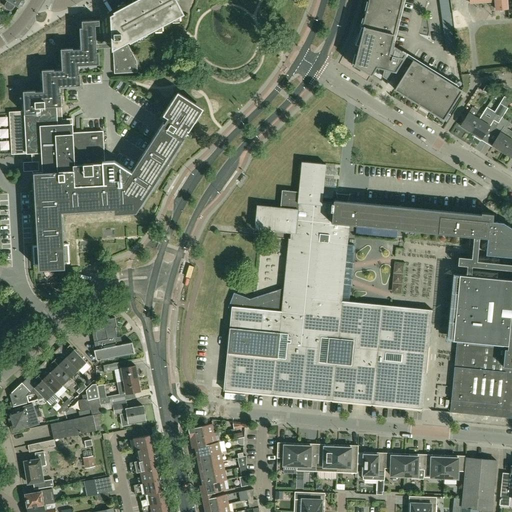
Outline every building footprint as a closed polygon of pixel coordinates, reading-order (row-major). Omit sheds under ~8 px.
[(7,0),(8,0),(5,4),(6,8),(8,9),(12,9),(15,4),(18,6),(20,6),(23,1),(23,0),(7,0)] [(176,0),(138,0),(115,12),(118,18),(112,21),(115,74),(138,73),(137,62),(127,42),(130,41),(131,42),(184,14),(176,0)] [(368,0),(368,2),(367,1),(365,9),(366,9),(364,18),(363,18),(360,26),(361,26),(358,35),(357,34),(355,42),(356,42),(355,44),(359,45),(354,64),(371,75),(376,66),(385,68),(384,74),(390,78),(386,84),(387,84),(405,55),(404,54),(402,57),(389,54),(401,0),(368,0)] [(469,0),(470,4),(495,2),(496,10),(508,9),(507,0),(469,0)] [(10,113),(12,154),(32,152),(33,162),(34,173),(38,246),(33,246),(34,265),(69,263),(68,244),(64,244),(62,212),(139,207),(200,113),(175,96),(165,111),(165,112),(163,115),(167,118),(164,123),(163,122),(156,133),(150,143),(144,152),(125,182),(116,182),(115,161),(104,161),(102,131),(92,132),(92,138),(84,138),(84,133),(72,134),(71,120),(70,120),(62,120),(61,106),(62,106),(62,94),(60,94),(60,87),(81,85),(80,73),(79,73),(78,65),(100,64),(99,52),(97,52),(95,26),(100,25),(100,20),(82,21),(82,27),(80,28),(81,49),(73,50),(73,48),(61,49),(62,70),(54,70),(54,69),(42,70),(43,91),(36,92),(36,91),(24,91),(25,112),(10,113)] [(462,90),(413,60),(395,89),(394,89),(443,120),(462,90)] [(496,91),(486,85),(482,90),(492,97),(496,91)] [(511,101),(498,92),(494,98),(508,107),(511,101)] [(471,133),(480,119),(474,116),(478,110),(473,107),(469,113),(461,126),(471,133)] [(487,131),(492,134),(502,118),(503,116),(498,113),(495,118),(484,112),(480,119),(471,133),(482,140),(487,131)] [(502,152),(511,137),(511,130),(507,128),(510,123),(502,118),(492,134),(497,137),(492,146),(502,152)] [(511,158),(511,137),(502,152),(511,158)] [(481,215),(348,202),(349,197),(337,195),(337,200),(334,200),(334,203),(322,202),(326,164),(302,162),(299,192),(282,190),(280,208),(257,205),(254,229),(290,232),(289,240),(284,288),(256,297),(250,299),(234,293),(228,308),(231,309),(231,314),(228,314),(228,319),(230,319),(227,354),(223,390),(271,395),(423,410),(423,408),(422,408),(425,373),(426,373),(429,347),(428,346),(431,311),(432,311),(432,310),(345,301),(347,285),(348,282),(348,279),(347,279),(348,269),(349,269),(349,266),(350,262),(349,262),(351,245),(346,244),(348,224),(356,225),(355,233),(396,237),(397,229),(472,236),(470,258),(458,256),(457,264),(467,265),(466,275),(453,274),(446,340),(457,341),(450,412),(511,417),(511,228),(503,222),(493,221),(493,214),(485,213),(481,213),(481,215)] [(403,285),(403,294),(422,296),(422,297),(433,298),(434,288),(423,287),(424,277),(413,276),(413,286),(403,285)] [(117,327),(115,318),(93,322),(96,336),(93,336),(96,350),(94,350),(96,357),(96,358),(97,359),(98,360),(99,360),(100,360),(101,360),(102,360),(135,354),(132,342),(121,345),(117,337),(115,328),(117,327)] [(70,353),(66,357),(79,370),(87,362),(70,345),(66,349),(70,353)] [(79,370),(66,357),(62,361),(58,357),(54,361),(71,378),(79,370)] [(71,378),(54,361),(50,364),(54,369),(50,373),(63,385),(71,378)] [(136,365),(121,368),(119,368),(118,363),(97,367),(99,373),(115,370),(117,382),(138,378),(136,365)] [(63,385),(50,373),(47,376),(42,372),(38,376),(55,393),(63,385)] [(59,397),(55,393),(38,376),(34,379),(39,384),(34,388),(45,398),(51,405),(59,397)] [(124,394),(140,391),(138,378),(117,382),(119,394),(106,397),(99,398),(100,404),(113,402),(125,400),(124,394)] [(26,396),(31,391),(22,383),(21,383),(11,393),(9,395),(11,401),(10,403),(11,407),(13,407),(28,403),(26,396)] [(98,398),(96,384),(92,385),(86,391),(88,398),(88,400),(98,398)] [(104,385),(97,386),(99,398),(106,397),(104,385)] [(88,398),(79,400),(81,410),(89,409),(88,401),(88,400),(88,398)] [(92,415),(101,413),(100,408),(98,398),(88,401),(89,409),(90,410),(91,410),(92,415)] [(127,408),(125,400),(113,402),(115,414),(127,412),(127,414),(121,415),(122,426),(130,425),(130,423),(146,420),(143,406),(127,408)] [(67,406),(64,403),(61,406),(62,407),(57,412),(65,411),(68,407),(67,406)] [(7,413),(13,432),(30,426),(28,418),(33,417),(30,406),(25,408),(24,408),(7,413)] [(101,413),(92,415),(51,424),(54,439),(103,429),(101,413)] [(190,438),(213,434),(211,424),(188,429),(190,438)] [(218,434),(220,441),(232,438),(231,432),(218,434)] [(215,443),(213,434),(190,438),(192,448),(195,448),(195,447),(215,443)] [(152,446),(149,435),(133,438),(136,450),(152,446)] [(92,446),(91,438),(81,440),(83,447),(92,446)] [(55,447),(54,439),(38,443),(39,450),(55,447)] [(220,452),(224,451),(222,442),(218,443),(217,442),(215,443),(195,447),(195,448),(197,457),(220,452)] [(297,464),(298,443),(293,443),(293,446),(285,445),(285,443),(278,443),(277,458),(284,458),(284,465),(297,466),(297,464)] [(317,472),(318,444),(311,444),(311,447),(303,446),(303,444),(298,443),(297,464),(297,466),(297,471),(317,472)] [(337,472),(338,445),(318,444),(317,472),(337,472)] [(357,473),(358,446),(351,446),(351,448),(343,448),(343,445),(338,445),(337,472),(357,473)] [(154,457),(152,446),(136,450),(138,461),(154,457)] [(33,483),(34,489),(54,486),(53,479),(44,481),(41,466),(46,465),(44,451),(35,453),(36,459),(24,461),(28,484),(33,483)] [(222,461),(220,452),(197,457),(199,466),(222,461)] [(385,469),(385,453),(373,453),(373,455),(364,455),(363,480),(377,480),(384,481),(385,469)] [(404,477),(405,454),(400,454),(400,456),(392,456),(392,453),(385,453),(385,469),(391,469),(391,476),(404,477)] [(424,470),(425,455),(405,454),(404,477),(418,477),(418,470),(424,470)] [(444,478),(445,455),(440,455),(440,458),(432,457),(432,455),(425,455),(424,470),(424,477),(444,478)] [(465,472),(465,456),(458,456),(458,458),(450,458),(450,456),(445,455),(444,478),(458,479),(458,471),(465,472)] [(95,466),(93,456),(83,458),(85,468),(95,466)] [(154,457),(138,461),(134,462),(137,473),(140,472),(156,469),(154,457)] [(462,498),(461,508),(460,511),(490,511),(491,510),(492,510),(496,461),(466,458),(462,498)] [(223,471),(222,461),(199,466),(201,475),(223,471)] [(511,465),(511,466),(510,478),(502,477),(501,492),(509,493),(509,496),(511,496),(511,465)] [(143,483),(158,480),(156,469),(140,472),(143,483)] [(203,484),(223,480),(225,480),(223,471),(201,475),(203,484)] [(110,476),(84,481),(87,496),(113,491),(110,476)] [(246,478),(245,476),(239,477),(241,487),(247,485),(246,478)] [(161,491),(158,480),(143,483),(145,495),(148,494),(161,491)] [(225,490),(223,480),(203,484),(199,485),(202,495),(225,490)] [(72,493),(70,484),(56,487),(58,496),(72,493)] [(54,503),(55,503),(52,489),(41,491),(41,492),(25,494),(27,508),(54,503)] [(166,501),(164,490),(161,491),(148,494),(150,505),(166,501)] [(322,509),(323,501),(325,501),(325,493),(310,492),(295,492),(295,499),(302,500),(301,511),(324,511),(325,509),(322,509)] [(226,494),(202,499),(204,509),(228,504),(226,494)] [(436,511),(437,497),(409,496),(408,511),(436,511)] [(253,499),(253,498),(248,500),(250,507),(259,505),(257,499),(253,499)] [(454,498),(452,511),(460,511),(461,508),(462,498),(454,498)] [(168,511),(166,501),(150,505),(151,511),(168,511)]
